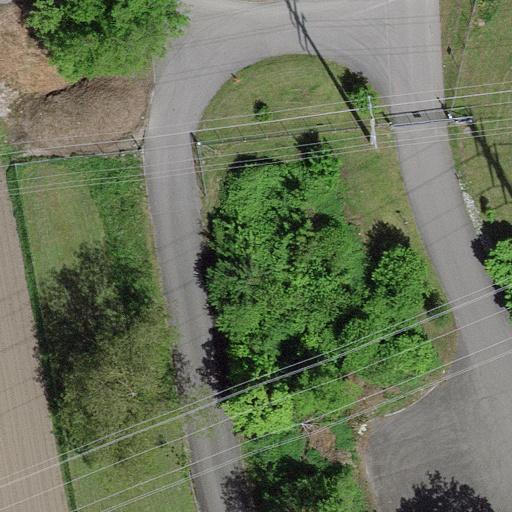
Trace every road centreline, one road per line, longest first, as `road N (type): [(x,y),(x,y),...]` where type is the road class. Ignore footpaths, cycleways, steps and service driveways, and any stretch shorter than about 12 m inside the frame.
road 1 (track): [(226,12),(167,88),(158,130),(231,511)]
road 2 (residential): [(511,315),(406,88),(403,0)]
